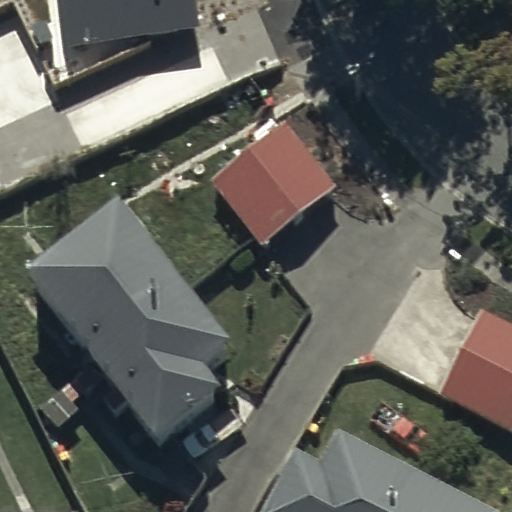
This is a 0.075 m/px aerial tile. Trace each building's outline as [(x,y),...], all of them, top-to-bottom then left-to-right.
[(194,0),(62,0),(69,46),(199,28),(194,0)] [(290,135),(212,192),(263,261),(340,204),(290,135)] [(126,227),(31,297),(159,468),(227,418),(210,395),(236,375),(126,227)] [(511,443),(511,340),(483,327),(445,414),(511,443)] [(303,486),(290,511),(434,511),(342,465),(325,497),(303,486)]
